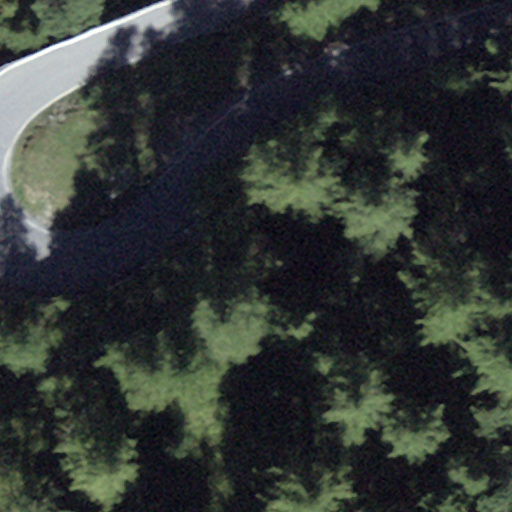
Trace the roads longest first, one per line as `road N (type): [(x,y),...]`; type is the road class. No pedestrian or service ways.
road 1 (tertiary): [(511,14),(361,59),(282,97),(217,146),(107,255),(52,260),(0,235)]
road 2 (tertiary): [(0,109),(41,76),(225,0)]
